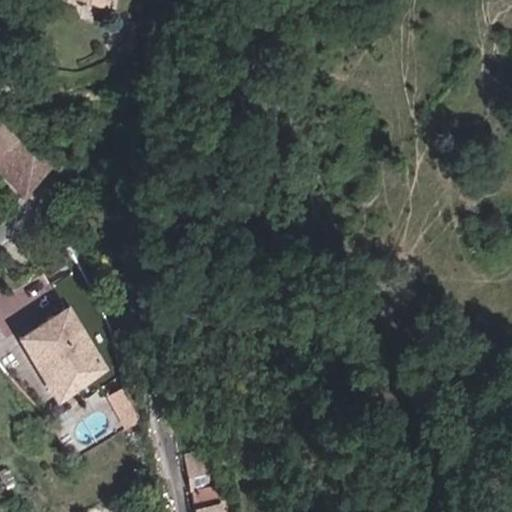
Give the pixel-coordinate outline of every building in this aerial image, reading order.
[(0,175),(23,202),(45,179),(55,167),(54,162),(43,153),(31,163),(9,141),(12,137),(0,124),(0,175)] [(48,285),(60,312),(88,348),(113,385),(117,382),(102,323),(74,268),(48,285)] [(88,348),(60,312),(15,340),(50,401),(70,389),(79,405),(113,385),(88,348)] [(0,344),(0,379),(0,380),(16,366),(0,344)] [(192,509),(192,511),(225,511),(224,503),(210,505),(209,496),(192,498),(195,508),(192,509)]
